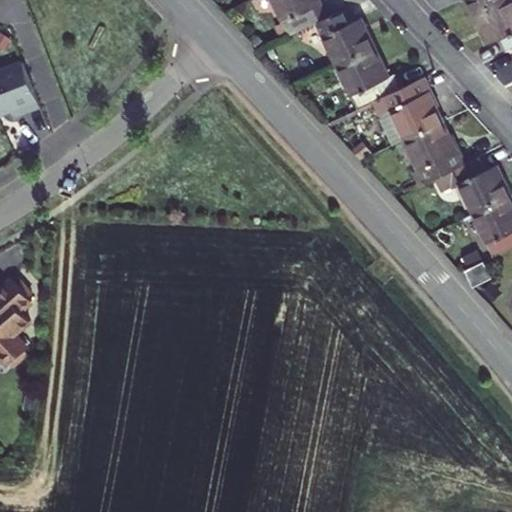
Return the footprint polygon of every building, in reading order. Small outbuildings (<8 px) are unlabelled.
[(324,20),(315,0),(269,0),(285,37),(314,24),(324,20)] [(461,0),(467,12),(492,0),(461,0)] [(490,39),(495,52),(509,45),(511,43),(511,0),(492,0),(467,12),(481,43),(490,39)] [(347,25),(342,12),(324,20),(314,24),(333,67),(372,49),(359,20),(347,25)] [(37,92),(21,49),(0,56),(0,99),(9,96),(12,102),(37,92)] [(387,81),(372,49),(333,67),(353,112),(372,103),(384,98),(402,90),(396,76),(387,81)] [(390,112),(403,140),(441,123),(422,81),(402,90),(384,98),(372,103),(378,117),(390,112)] [(390,112),(378,117),(391,146),(403,140),(390,112)] [(461,166),(441,123),(403,140),(423,183),(433,179),(461,166)] [(461,166),(433,179),(438,191),(457,182),(471,213),(508,196),(496,168),(483,173),(477,159),(461,166)] [(511,205),(508,196),(471,213),(490,256),(511,245),(511,205)] [(458,269),(465,287),(487,278),(480,260),(458,269)] [(0,345),(5,351),(8,348),(11,351),(24,339),(21,336),(24,334),(11,320),(26,306),(17,296),(27,286),(24,282),(26,280),(13,267),(11,268),(7,264),(0,270),(0,345)]
